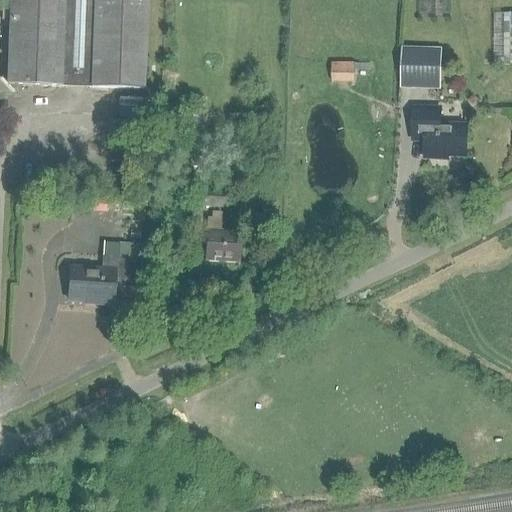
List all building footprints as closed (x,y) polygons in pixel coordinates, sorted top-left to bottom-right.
[(0,78),(0,79),(13,94),(20,87),(141,91),(144,0),(8,0),(7,72),(0,78)] [(511,12),(498,12),(496,59),(511,59),(511,12)] [(441,50),(403,48),(401,48),(400,80),(440,82),(441,50)] [(331,82),(355,83),(355,64),(331,63),(331,82)] [(179,138),(201,140),(203,111),(181,109),(179,138)] [(440,110),(434,110),(413,109),(412,138),(424,138),(423,159),(438,159),(438,157),(465,158),(466,126),(439,125),(440,110)] [(162,159),(182,161),(184,146),(163,144),(162,159)] [(200,207),(226,208),(226,192),(201,191),(200,207)] [(203,262),(237,265),(239,234),(218,233),(219,214),(210,214),(210,220),(206,220),(205,232),(203,262)] [(101,271),(70,269),(67,302),(84,303),(84,305),(111,307),(113,288),(143,290),(145,260),(102,257),(101,271)]
